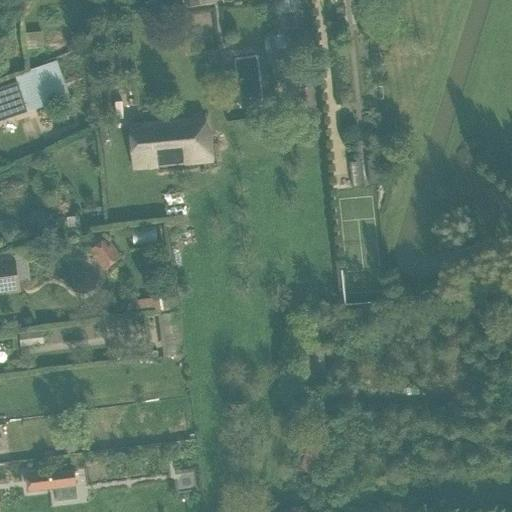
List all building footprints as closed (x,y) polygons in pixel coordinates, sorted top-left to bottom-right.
[(4,78),(0,79),(0,110),(13,106),(4,78)] [(118,117),(119,167),(200,165),(198,115),(118,117)] [(337,181),(350,180),(350,158),(336,158),(337,181)] [(158,214),(157,236),(171,236),(172,215),(158,214)] [(79,243),(85,264),(101,260),(95,239),(79,243)] [(14,262),(0,263),(0,290),(18,288),(14,262)] [(162,294),(148,295),(148,338),(163,338),(162,294)] [(324,321),(306,321),(305,354),(317,344),(310,388),(324,388),(323,364),(327,364),(327,354),(323,353),(324,321)] [(384,356),(383,336),(339,339),(339,359),(384,356)] [(58,484),(59,495),(85,492),(81,463),(45,468),(47,486),(58,484)] [(161,484),(161,467),(100,468),(101,486),(161,484)]
